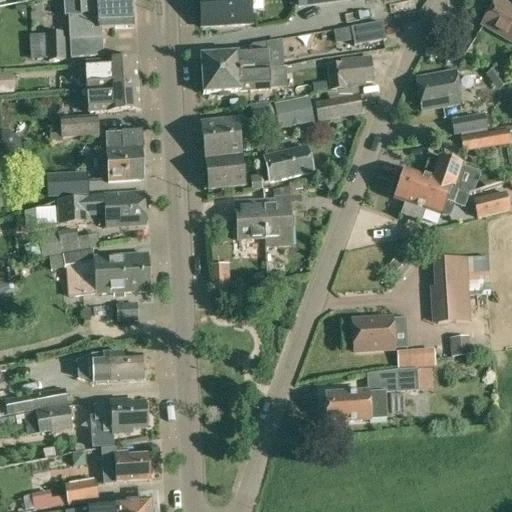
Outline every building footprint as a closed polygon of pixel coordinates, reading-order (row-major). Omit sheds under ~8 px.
[(67,0),(70,58),(103,57),(102,30),(131,28),(129,0),(67,0)] [(199,0),(201,28),(251,26),(249,0),(199,0)] [(277,34),(274,0),(261,0),(266,47),(286,45),(285,33),(277,34)] [(511,8),(497,0),(482,26),(511,43),(511,8)] [(385,41),(381,23),(350,28),(353,47),(385,41)] [(46,34),(48,60),(48,61),(66,61),(64,33),(46,34)] [(46,34),(36,34),(37,60),(48,60),(46,34)] [(261,73),(267,72),(265,45),(253,47),(254,53),(202,56),(203,74),(261,70),(261,73)] [(103,65),(87,65),(88,91),(140,87),(138,60),(103,61),(103,65)] [(344,63),(328,65),(331,90),(347,88),(347,87),(373,84),(370,61),(344,64),(344,63)] [(203,74),(204,94),(240,92),(240,90),(268,88),(267,72),(261,73),(261,70),(203,74)] [(417,80),(422,112),(462,105),(456,73),(417,80)] [(12,74),(0,75),(0,98),(14,97),(12,74)] [(140,87),(88,91),(89,113),(141,110),(140,87)] [(314,102),(318,123),(364,115),(359,95),(314,102)] [(279,131),(313,125),(309,101),(274,108),(279,131)] [(268,103),(251,106),(255,130),(272,126),(268,103)] [(455,136),(487,129),(484,115),(452,122),(455,136)] [(95,116),(59,121),(61,135),(62,141),(98,136),(95,116)] [(202,124),(206,160),(241,157),(237,121),(202,124)] [(122,133),(105,135),(106,152),(108,183),(143,181),(141,150),(142,149),(141,132),(122,133)] [(62,141),(61,135),(49,136),(50,145),(62,144),(62,141)] [(477,137),(461,140),(464,152),(480,149),(477,137)] [(461,140),(442,144),(445,156),(464,152),(461,140)] [(307,150),(257,161),(263,185),(312,175),(307,150)] [(241,157),(206,160),(209,190),(244,187),(241,157)] [(406,171),(401,186),(445,202),(446,201),(454,203),(459,189),(461,190),(463,185),(455,183),(461,167),(440,160),(433,181),(406,171)] [(86,176),(47,178),(48,197),(87,195),(86,176)] [(262,190),(260,177),(251,178),(253,191),(262,190)] [(323,184),(329,192),(337,187),(330,178),(323,184)] [(461,190),(459,189),(454,203),(446,201),(445,202),(401,186),(396,201),(407,205),(403,216),(422,223),(426,212),(444,218),(450,216),(454,205),(464,209),(469,193),(461,190)] [(70,201),(58,202),(59,224),(90,223),(90,218),(105,217),(105,227),(146,225),(144,194),(89,197),(89,199),(69,200),(70,201)] [(504,194),(474,202),(478,220),(509,212),(504,194)] [(300,212),(300,199),(274,200),(274,203),(266,203),(268,241),(268,248),(293,247),(292,212),(300,212)] [(237,204),(238,242),(268,241),(266,203),(237,204)] [(58,237),(60,246),(62,255),(91,251),(88,236),(77,238),(76,234),(58,237)] [(62,255),(48,259),(51,271),(65,268),(67,298),(96,296),(149,293),(147,257),(92,261),(92,259),(91,251),(62,255)] [(435,262),(438,325),(470,324),(467,260),(435,262)] [(0,270),(0,297),(5,296),(4,292),(18,289),(14,268),(0,270)] [(474,279),(476,292),(490,291),(489,278),(474,279)] [(116,306),(117,323),(138,322),(137,305),(116,306)] [(353,323),(354,353),(394,351),(406,350),(405,320),(393,321),(353,323)] [(470,356),(468,338),(450,339),(452,358),(470,356)] [(434,350),(397,352),(398,371),(417,370),(435,369),(434,350)] [(110,383),(142,382),(141,356),(123,357),(123,354),(108,355),(92,357),(93,383),(110,383)] [(396,372),(397,394),(398,394),(418,393),(416,371),(396,372)] [(28,396),(30,413),(35,412),(68,405),(65,390),(28,396)] [(327,424),(369,422),(369,421),(386,420),(385,394),(367,395),(367,394),(326,397),(326,406),(323,410),(323,411),(324,421),(327,425),(327,424)] [(28,396),(16,398),(19,415),(30,413),(28,396)] [(111,406),(95,407),(96,421),(102,421),(103,434),(112,433),(112,437),(132,435),(132,431),(146,430),(144,405),(126,405),(125,402),(111,403),(111,406)] [(68,405),(35,412),(40,437),(72,431),(68,405)] [(116,471),(116,485),(149,483),(147,456),(129,457),(129,455),(114,456),(114,457),(102,458),(102,472),(116,471)] [(85,468),(84,456),(71,457),(72,469),(85,468)] [(64,485),(68,507),(99,501),(96,480),(64,485)] [(87,509),(87,511),(150,511),(150,503),(115,505),(115,507),(87,509)]
